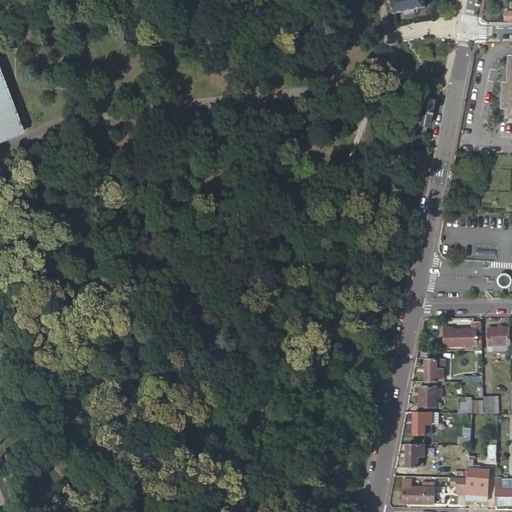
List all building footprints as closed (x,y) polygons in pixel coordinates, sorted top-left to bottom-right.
[(391,0),(394,13),(425,7),(424,0),(391,0)] [(511,53),(503,53),(501,81),(498,81),(496,108),(500,109),(500,118),(511,118),(511,53)] [(0,134),(19,127),(0,76),(0,134)] [(414,123),(413,131),(425,133),(426,126),(428,126),(432,101),(420,99),(420,100),(417,100),(416,102),(415,107),(417,109),(419,109),(416,124),(414,123)] [(405,127),(395,125),(392,136),(402,138),(405,127)] [(390,145),(400,147),(402,138),(392,136),(390,145)] [(410,150),(406,170),(423,173),(427,154),(410,150)] [(481,351),(480,323),(470,323),(470,330),(442,331),(443,347),(471,347),(472,351),(481,351)] [(510,346),(509,329),(488,330),(489,347),(510,346)] [(425,360),(424,382),(435,382),(435,378),(441,377),(441,360),(425,360)] [(435,382),(444,382),(443,378),(445,378),(445,360),(441,360),(441,377),(435,378),(435,382)] [(435,382),(424,382),(424,387),(419,388),(419,408),(435,408),(435,402),(435,398),(435,388),(435,382)] [(484,413),(499,413),(499,397),(484,397),(484,400),(484,413)] [(458,412),(472,413),(472,400),(458,400),(458,412)] [(472,413),(484,413),(484,400),(472,400),(472,413)] [(439,412),(414,412),(414,435),(431,435),(431,424),(439,424),(439,412)] [(457,445),(469,445),(469,427),(462,427),(462,437),(457,437),(457,445)] [(424,445),(406,445),(406,467),(417,467),(417,456),(424,457),(424,445)] [(472,459),(468,459),(467,478),(467,486),(478,486),(488,487),(488,469),(471,469),(472,459)] [(467,486),(467,478),(461,477),(451,477),(450,485),(457,485),(456,494),(466,494),(467,491),(467,486)] [(496,478),(496,505),(511,504),(511,487),(509,488),(501,487),(501,478),(496,478)] [(509,478),(501,478),(501,487),(509,488),(509,478)] [(403,504),(435,504),(435,488),(412,487),(412,480),(404,480),(403,504)] [(466,494),(478,495),(478,486),(467,486),(467,491),(466,494)]
